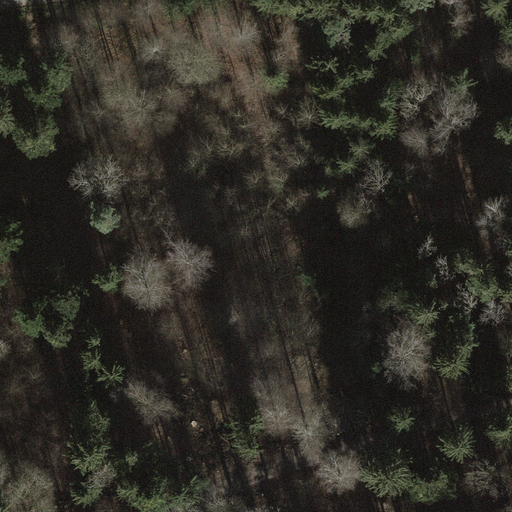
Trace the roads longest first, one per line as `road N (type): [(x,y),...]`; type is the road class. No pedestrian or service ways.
road 1 (track): [(511,403),(424,419),(172,511)]
road 2 (track): [(0,9),(143,0)]
